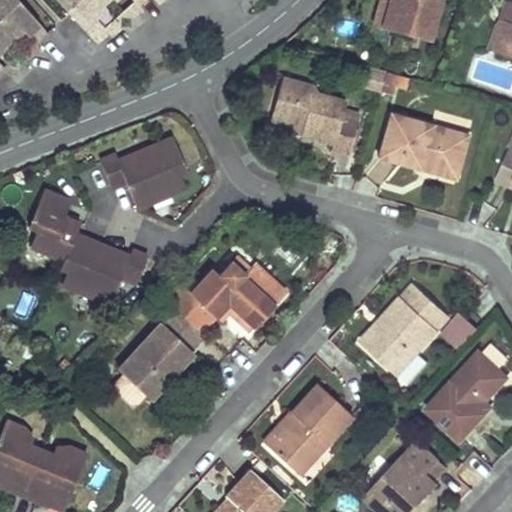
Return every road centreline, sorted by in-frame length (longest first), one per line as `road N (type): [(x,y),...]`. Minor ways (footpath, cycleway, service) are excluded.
road 1 (residential): [(141,511),(394,229)]
road 2 (residential): [(0,153),(188,78)]
road 3 (residential): [(244,179),(174,245),(100,219)]
road 4 (residential): [(244,179),(394,229)]
road 5 (residential): [(394,229),(478,254),(511,291)]
road 6 (residential): [(188,78),(299,0)]
